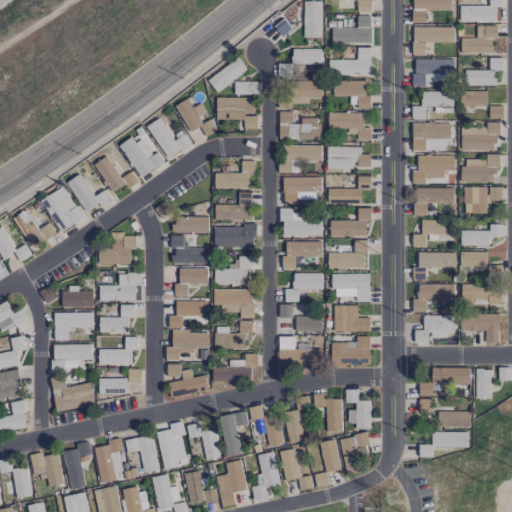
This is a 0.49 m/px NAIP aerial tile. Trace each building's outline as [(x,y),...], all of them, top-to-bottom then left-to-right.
[(336,0),(336,8),(357,8),(357,12),(370,11),(369,0),(336,0)] [(411,0),(411,21),(424,21),(424,10),(450,10),(450,0),(411,0)] [(488,0),(488,5),(459,5),(459,20),(495,19),(495,6),(502,6),(502,0),(488,0)] [(303,1),(302,37),(320,37),(320,1),(303,1)] [(369,43),(369,16),(356,16),(356,28),(331,28),(330,43),(369,43)] [(460,37),(459,52),(493,53),(493,39),(496,39),(496,26),(483,25),(483,37),(460,37)] [(412,26),(412,54),(424,53),(424,42),(453,42),(453,26),(412,26)] [(328,59),(328,75),(369,76),(370,48),(356,47),(356,60),(328,59)] [(320,48),(291,49),(291,69),(311,69),(311,64),(320,64),(320,48)] [(206,81),(215,92),(245,69),(236,57),(206,81)] [(464,69),(464,85),(504,85),(504,57),(489,57),(489,69),(464,69)] [(413,59),(414,73),(410,74),(411,86),(424,86),(424,74),(453,74),(452,58),(413,59)] [(321,96),(320,80),(288,81),(289,103),(308,103),(307,97),(321,96)] [(365,81),(333,80),(333,96),(349,96),(349,107),(369,107),(370,95),(364,95),(365,81)] [(256,82),(234,82),(234,94),(256,94),(256,82)] [(411,106),(411,119),(424,118),(424,106),(452,106),(452,90),(420,90),(420,106),(411,106)] [(458,90),(459,106),(486,106),(486,90),(458,90)] [(254,98),(215,97),(214,119),(242,120),(242,128),(256,129),(256,115),(253,115),(254,98)] [(174,106),(189,132),(199,125),(206,136),(216,130),(209,119),(202,123),(198,116),(205,112),(200,103),(192,107),(187,98),(174,106)] [(488,118),(502,118),(502,106),(488,105),(488,118)] [(363,113),(327,112),(327,128),(345,129),(345,134),(357,134),(357,140),(370,140),(370,127),(363,127),(363,113)] [(318,140),(319,115),(278,115),(278,139),(318,140)] [(146,126),(166,159),(190,145),(182,131),(171,138),(159,118),(146,126)] [(459,127),(459,149),(492,148),(492,143),(497,142),(496,135),(498,134),(498,122),(486,122),(486,126),(459,127)] [(411,123),(411,150),(424,150),(424,138),(448,138),(448,123),(411,123)] [(189,132),(197,144),(206,138),(198,127),(189,132)] [(138,178),(163,163),(143,129),(118,144),(138,178)] [(320,145),(283,145),(283,160),(320,160),(320,145)] [(360,147),(326,146),(326,167),(370,168),(370,154),(360,154),(360,147)] [(459,165),(459,181),(492,181),(492,174),(495,174),(495,166),(498,166),(498,153),(485,153),(485,159),(464,158),(464,165),(459,165)] [(411,170),(411,182),(424,182),(424,170),(452,170),(452,155),(416,155),(416,170),(411,170)] [(110,193),(125,185),(126,188),(137,183),(131,171),(118,178),(107,156),(93,163),(110,193)] [(247,188),(247,174),(253,174),(253,160),(240,161),(240,172),(213,173),(213,189),(247,188)] [(92,196),(81,174),(66,181),(82,213),(110,200),(104,190),(92,196)] [(282,177),(283,205),(294,204),(294,200),(318,199),(318,176),(282,177)] [(38,201),(59,233),(82,217),(62,186),(38,201)] [(461,186),(461,212),(485,212),(485,186),(461,186)] [(414,187),(414,202),(412,202),(412,215),(425,214),(425,203),(452,203),(452,187),(414,187)] [(213,205),(214,220),(250,219),(250,192),(237,193),(237,204),(213,205)] [(282,236),(320,235),(320,220),(305,220),(305,212),(292,212),(292,208),(278,208),(279,221),(282,221),(282,236)] [(328,220),(329,237),(366,236),(365,220),(370,220),(370,208),(356,208),(356,220),(328,220)] [(56,234),(49,223),(38,229),(25,210),(13,218),(32,248),(56,234)] [(207,217),(173,216),(173,232),(207,233),(207,217)] [(420,219),(420,234),(411,234),(411,246),(424,246),(424,235),(453,235),(453,219),(420,219)] [(459,230),(459,246),(489,247),(490,239),(502,239),(502,224),(489,224),(488,231),(459,230)] [(254,226),(212,225),(212,247),(254,247),(254,226)] [(0,255),(2,259),(14,252),(19,261),(30,255),(24,244),(14,250),(0,226),(0,255)] [(97,264),(128,265),(129,248),(134,249),(135,235),(111,234),(110,248),(98,248),(97,264)] [(207,247),(185,248),(184,235),(171,235),(172,264),(208,263),(207,247)] [(326,268),(364,268),(365,240),(353,240),(352,252),(327,252),(326,268)] [(320,242),(283,241),(283,269),(294,269),(294,256),(320,256),(320,242)] [(459,251),(458,265),(485,265),(485,252),(459,251)] [(411,266),(411,279),(425,279),(425,267),(453,267),(453,252),(417,252),(417,266),(411,266)] [(213,268),(213,285),(247,284),(247,269),(251,269),(251,256),(237,256),(238,264),(228,264),(228,268),(213,268)] [(501,265),(487,264),(487,277),(500,277),(501,265)] [(174,296),(187,296),(186,284),(206,283),(206,268),(178,268),(178,283),(173,284),(174,296)] [(139,273),(117,273),(117,285),(98,285),(98,300),(134,301),(134,285),(139,285),(139,273)] [(321,290),(321,273),(292,273),(292,289),(284,288),(283,302),(297,302),(297,289),(321,290)] [(368,300),(369,274),(331,273),(330,289),(338,289),(338,300),(368,300)] [(417,284),(417,292),(415,291),(415,298),(411,298),(412,312),(427,312),(426,302),(453,301),(453,283),(417,284)] [(460,283),(460,298),(486,298),(486,303),(498,303),(498,283),(460,283)] [(60,288),(60,307),(92,306),(92,291),(77,291),(77,288),(60,288)] [(252,288),(212,289),(212,305),(220,304),(220,312),(238,312),(238,318),(252,318),(252,288)] [(168,328),(183,328),(182,317),(207,316),(207,300),(175,301),(175,315),(168,315),(168,328)] [(0,304),(0,331),(1,333),(25,320),(20,309),(12,313),(6,302),(0,304)] [(132,305),(120,304),(119,317),(98,317),(98,333),(128,333),(128,317),(132,317),(132,305)] [(333,306),(333,330),(368,330),(368,317),(355,317),(355,306),(333,306)] [(53,313),(53,339),(66,339),(65,327),(91,327),(91,312),(53,313)] [(485,330),(485,343),(499,342),(499,312),(458,313),(458,331),(485,330)] [(421,316),(422,329),(413,329),(413,342),(426,342),(426,332),(453,331),(453,315),(421,316)] [(294,331),(321,331),(321,316),(294,316),(294,331)] [(238,332),(251,333),(251,321),(238,320),(238,332)] [(244,348),(244,332),(228,333),(228,327),(213,327),(213,348),(244,348)] [(164,347),(165,360),(179,360),(178,348),(208,347),(207,330),(171,331),(171,347),(164,347)] [(0,368),(18,365),(15,351),(24,349),(21,336),(9,338),(12,350),(0,352),(0,368)] [(123,349),(98,349),(97,365),(130,365),(131,349),(137,349),(137,336),(124,336),(123,349)] [(293,336),(277,337),(278,349),(293,349),(293,336)] [(368,336),(354,336),(354,342),(329,342),(330,365),(369,364),(368,336)] [(294,349),(294,358),(303,358),(303,365),(319,365),(320,349),(294,349)] [(256,354),(243,354),(243,360),(228,360),(228,366),(212,366),(211,380),(250,381),(250,366),(256,366),(256,354)] [(204,375),(191,377),(190,369),(180,371),(178,363),(165,365),(168,380),(167,380),(171,397),(207,391),(204,375)] [(431,382),(418,382),(418,396),(431,395),(431,384),(469,384),(469,367),(430,367),(431,382)] [(0,372),(0,397),(21,394),(16,369),(0,372)] [(140,369),(127,369),(127,378),(97,378),(97,394),(132,394),(132,383),(140,383),(140,369)] [(489,397),(474,397),(474,369),(482,369),(482,370),(489,370),(489,397)] [(357,389),(343,389),(344,403),(354,402),(354,410),(347,410),(347,428),(369,427),(368,401),(357,401),(357,389)] [(340,398),(325,399),(325,393),(312,394),(312,407),(325,406),(326,431),(341,431),(340,398)] [(308,409),(307,396),(296,397),(297,410),(308,409)] [(9,402),(11,412),(0,413),(0,431),(26,427),(21,399),(9,402)] [(248,407),(254,450),(282,446),(277,412),(261,415),(260,405),(248,407)] [(282,412),(286,443),(302,441),(297,410),(282,412)] [(241,454),(235,426),(247,424),(244,411),(218,416),(226,456),(241,454)] [(437,411),(437,426),(468,426),(468,411),(437,411)] [(162,469),(178,466),(172,437),(183,434),(181,421),(168,424),(169,429),(155,431),(162,469)] [(205,460),(220,457),(214,428),(200,431),(198,423),(185,425),(188,438),(200,436),(205,460)] [(356,448),(368,445),(366,432),(338,438),(346,473),(361,470),(356,448)] [(465,447),(431,447),(431,457),(418,457),(418,444),(431,444),(431,432),(466,433),(465,447)] [(93,447),(99,482),(157,473),(151,434),(107,442),(107,445),(93,447)] [(339,468),(334,439),(313,443),(318,472),(339,468)] [(62,451),(68,489),(79,487),(77,474),(82,473),(79,456),(90,454),(88,441),(74,444),(75,449),(62,451)] [(284,481),(297,478),(299,490),(312,488),(309,475),(305,476),(300,448),(279,452),(284,481)] [(256,455),(260,474),(255,475),(256,485),(250,486),(253,500),(267,497),(265,488),(279,485),(273,451),(256,455)] [(48,487),(62,484),(57,453),(41,456),(41,452),(28,454),(31,474),(39,473),(40,479),(46,478),(48,487)] [(30,495),(26,467),(11,469),(9,458),(0,459),(0,473),(11,472),(12,479),(4,481),(6,494),(14,493),(15,497),(30,495)] [(224,463),(226,474),(215,476),(220,506),(234,504),(232,492),(246,490),(240,460),(224,463)] [(217,501),(214,488),(201,490),(198,471),(183,473),(188,505),(217,501)] [(313,474),(315,487),(328,486),(326,472),(313,474)] [(149,477),(156,511),(171,508),(171,511),(186,511),(184,501),(179,502),(176,486),(168,487),(166,474),(149,477)] [(96,511),(119,511),(115,486),(93,489),(96,511)] [(144,491),(137,492),(136,486),(121,489),(123,501),(119,502),(121,511),(126,510),(125,511),(153,511),(153,508),(148,509),(144,491)] [(87,511),(84,492),(63,495),(65,511),(87,511)] [(43,511),(42,502),(26,505),(27,511),(43,511)]
